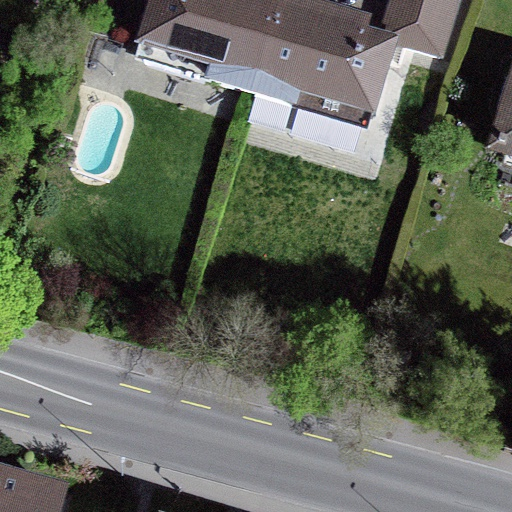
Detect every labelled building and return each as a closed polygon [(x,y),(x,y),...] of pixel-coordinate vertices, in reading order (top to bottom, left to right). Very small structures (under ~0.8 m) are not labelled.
[(209,82),(251,95),(280,0),(153,0),(140,45),(213,68),(209,82)] [(293,0),(280,0),(251,95),(293,108),(298,94),(371,117),(393,44),(382,41),(324,23),(328,11),(311,5),(293,0)] [(457,0),(393,0),(385,30),(406,36),(403,47),(440,59),(457,0)] [(385,30),(382,41),(393,44),(403,47),(406,36),(385,30)] [(511,94),(495,152),(511,157),(511,94)] [(0,511),(58,511),(62,501),(0,484),(0,511)]
